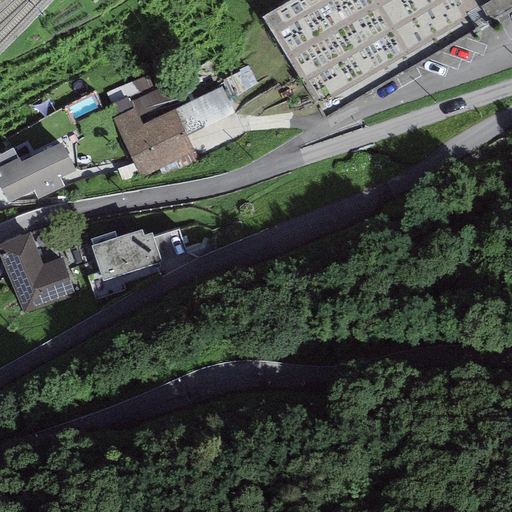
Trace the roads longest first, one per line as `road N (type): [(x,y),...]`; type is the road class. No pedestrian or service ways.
road 1 (residential): [(511,114),(397,186),(156,289),(0,380)]
road 2 (residential): [(511,88),(268,169),(40,217),(0,233)]
road 3 (residential): [(0,456),(218,373),(344,371),(443,353),(511,355)]
